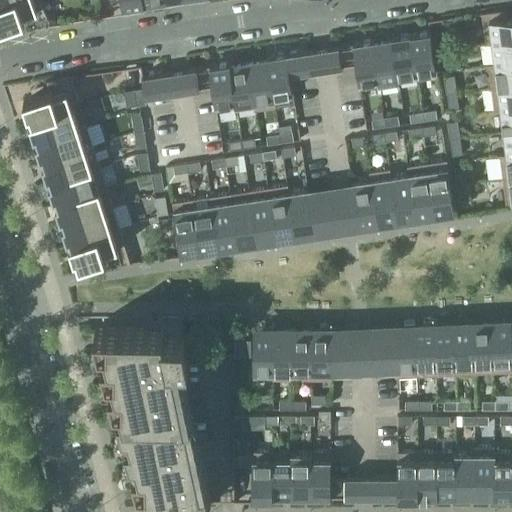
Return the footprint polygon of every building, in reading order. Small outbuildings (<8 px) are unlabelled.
[(42,0),(0,0),(0,23),(1,25),(23,17),(27,28),(51,24),(42,0)] [(481,12),(485,42),(511,38),(511,14),(508,15),(507,8),(481,12)] [(431,30),(411,33),(418,78),(438,75),(436,65),(434,55),(433,45),(431,30)] [(411,33),(392,36),(399,81),(418,78),(411,33)] [(374,39),(373,39),(380,84),(381,84),(380,82),(398,79),(398,81),(399,81),(392,36),(391,36),(392,41),(375,44),(374,39)] [(488,63),(488,64),(511,61),(511,38),(485,42),(485,43),(493,42),(495,63),(488,63)] [(380,84),(373,39),(353,42),(360,87),(380,84)] [(433,45),(434,55),(451,52),(449,42),(433,45)] [(339,44),(287,52),(290,73),(342,65),(339,44)] [(287,52),(267,55),(275,106),(276,105),(274,93),(293,90),(290,73),(287,52)] [(451,52),(434,55),(436,65),(453,62),(451,52)] [(267,60),(249,63),(256,109),(275,106),(267,55),(266,55),(267,60)] [(236,106),(229,61),(209,64),(216,109),(236,106)] [(230,61),(229,61),(236,106),(237,106),(237,104),(254,102),(255,109),(256,109),(249,63),(231,66),(230,61)] [(511,61),(488,64),(491,87),(511,84),(511,61)] [(142,75),(144,88),(145,96),(199,87),(196,66),(142,75)] [(444,76),(447,93),(456,91),(454,75),(444,76)] [(30,118),(30,119),(79,103),(71,76),(47,79),(50,89),(24,98),(28,112),(30,111),(32,117),(30,118)] [(511,84),(491,87),(494,110),(511,107),(511,84)] [(144,88),(134,89),(137,105),(146,104),(145,96),(144,88)] [(137,105),(134,89),(124,91),(127,107),(137,105)] [(456,91),(447,93),(449,109),(459,108),(456,91)] [(37,139),(37,140),(86,124),(86,123),(79,125),(73,106),(80,104),(79,103),(30,119),(35,132),(37,131),(39,138),(37,139)] [(501,110),(504,131),(511,130),(511,107),(494,110),(501,110)] [(436,109),(423,111),(424,119),(437,117),(436,109)] [(424,119),(423,111),(410,113),(411,121),(424,119)] [(131,113),(134,130),(144,129),(142,115),(137,112),(131,113)] [(398,115),(385,117),(386,125),(399,123),(398,115)] [(386,125),(385,117),(372,119),(373,127),(386,125)] [(447,122),(450,138),(460,137),(457,120),(447,122)] [(43,159),(44,160),(93,144),(86,124),(37,140),(41,153),(44,152),(46,158),(43,159)] [(435,124),(422,126),(423,134),(436,132),(435,124)] [(423,134),(422,126),(409,128),(410,136),(423,134)] [(144,129),(134,130),(137,148),(147,146),(144,129)] [(397,130),(384,132),(385,140),(398,138),(397,130)] [(500,154),(500,155),(511,153),(511,130),(504,131),(507,153),(500,154)] [(292,131),(279,133),(281,142),(294,140),(292,131)] [(385,140),(384,132),(371,134),(372,142),(385,140)] [(281,142),(279,133),(266,135),(268,143),(281,142)] [(352,137),(353,145),(366,143),(365,135),(352,137)] [(254,137),(241,139),(243,147),(256,145),(254,137)] [(460,137),(450,138),(453,155),(463,153),(460,137)] [(243,147),(241,139),(228,141),(230,149),(243,147)] [(50,180),(50,181),(99,165),(93,144),(44,160),(48,173),(50,172),(52,179),(50,180)] [(294,146),(282,148),(283,156),(296,154),(294,146)] [(276,149),(263,151),(264,159),(277,157),(276,149)] [(147,151),(138,153),(141,170),(150,169),(147,151)] [(264,159),(263,151),(250,153),(251,161),(264,159)] [(511,153),(500,155),(503,177),(511,176),(511,153)] [(238,155),(225,157),(226,165),(239,163),(238,155)] [(226,165),(225,157),(212,158),(213,167),(226,165)] [(447,158),(427,162),(434,208),(454,205),(447,158)] [(200,160),(187,162),(188,171),(201,169),(200,160)] [(188,171),(187,162),(174,164),(175,173),(188,171)] [(427,162),(408,164),(415,211),(434,208),(427,162)] [(390,167),(389,167),(396,214),(415,211),(408,164),(407,165),(408,172),(391,174),(390,167)] [(57,200),(57,201),(106,185),(99,165),(50,181),(55,193),(57,193),(59,199),(57,200)] [(454,167),(457,183),(467,182),(464,165),(454,167)] [(389,167),(370,170),(377,217),(396,214),(389,167)] [(377,217),(370,170),(369,170),(371,178),(352,181),(358,220),(377,217)] [(161,171),(152,173),(154,190),(164,189),(161,171)] [(511,176),(503,177),(507,206),(511,205),(511,176)] [(352,181),(308,187),(314,227),(358,220),(352,181)] [(467,182),(457,183),(460,200),(470,198),(467,182)] [(287,183),(268,186),(275,233),(294,230),(287,183)] [(288,183),(287,183),(294,230),(314,227),(308,187),(289,190),(288,183)] [(63,221),(64,222),(113,206),(106,185),(57,201),(61,214),(63,213),(66,220),(63,221)] [(268,186),(249,189),(256,236),(275,233),(268,186)] [(231,192),(230,192),(237,239),(256,236),(249,189),(248,189),(249,196),(232,199),(231,192)] [(230,192),(211,195),(218,242),(237,239),(230,192)] [(193,198),(192,198),(199,244),(218,242),(211,195),(210,195),(211,202),(194,205),(193,198)] [(155,197),(158,215),(168,213),(165,196),(155,197)] [(199,244),(192,198),(172,201),(175,216),(176,226),(180,248),(181,247),(182,254),(192,253),(191,246),(199,244)] [(121,222),(133,219),(127,200),(116,204),(121,222)] [(113,206),(64,222),(68,235),(70,234),(72,241),(70,241),(70,242),(119,226),(113,207),(113,206)] [(176,226),(175,216),(159,219),(160,229),(176,226)] [(119,226),(70,242),(74,255),(77,254),(79,263),(103,255),(107,266),(131,262),(119,226)] [(184,326),(182,318),(182,316),(157,316),(157,318),(158,318),(158,326),(150,325),(95,325),(142,500),(211,500),(208,483),(201,484),(200,482),(174,356),(190,356),(184,326)] [(424,327),(415,327),(418,375),(437,374),(434,326),(434,319),(424,320),(424,327)] [(418,375),(415,327),(415,320),(405,321),(405,328),(395,328),(397,376),(418,375)] [(511,323),(492,324),(494,371),(511,370),(511,324),(511,323)] [(274,378),(274,331),(274,324),(263,324),(263,331),(254,331),(254,371),(273,371),(273,378),(274,378)] [(312,331),(312,379),(332,379),(332,331),(331,331),(331,324),(321,324),(321,331),(312,331)] [(492,324),(473,325),(475,372),(494,371),(492,324)] [(473,325),(454,326),(456,373),(475,372),(473,325)] [(454,326),(434,326),(437,374),(456,373),(454,326)] [(395,328),(332,331),(332,379),(397,376),(395,328)] [(274,378),(293,379),(293,331),(274,331),(274,378)] [(293,379),(312,379),(312,331),(293,331),(293,379)] [(252,356),(252,341),(237,341),(237,356),(252,356)] [(312,394),(312,403),(325,403),(325,394),(312,394)] [(237,400),(237,408),(250,408),(250,400),(237,400)] [(293,408),(293,400),(280,400),(280,408),(293,408)] [(306,400),(293,400),(293,408),(306,408),(306,400)] [(406,408),(419,408),(419,400),(406,400),(406,408)] [(419,400),(419,408),(432,408),(432,400),(419,400)] [(457,408),(457,400),(444,400),(444,409),(457,408)] [(470,400),(457,400),(457,408),(470,408),(470,400)] [(496,409),(496,400),(482,400),(482,409),(496,409)] [(509,400),(496,400),(496,409),(509,409),(509,400)] [(331,409),(319,409),(319,421),(331,421),(331,409)] [(265,423),(265,415),(252,415),(252,423),(265,423)] [(278,415),(265,415),(265,423),(278,423),(278,415)] [(283,423),(296,423),(296,415),(283,415),(283,423)] [(301,423),(314,423),(314,415),(301,415),(301,423)] [(399,423),(412,423),(412,415),(399,415),(399,423)] [(424,423),(437,423),(437,415),(424,415),(424,423)] [(437,415),(437,423),(450,423),(450,415),(437,415)] [(462,423),(475,423),(475,415),(462,415),(462,423)] [(475,415),(475,423),(489,423),(489,415),(475,415)] [(501,423),(511,423),(511,416),(510,415),(501,415),(501,423)] [(457,490),(475,490),(475,445),(475,452),(457,452),(457,450),(456,450),(456,496),(457,496),(457,490)] [(494,496),(495,496),(495,445),(475,445),(475,490),(494,490),(494,496)] [(495,445),(495,496),(511,495),(511,450),(496,450),(496,445),(495,445)] [(252,495),(273,495),(273,450),(252,450),(252,495)] [(273,495),(292,495),(292,450),(273,450),(273,495)] [(310,495),(311,495),(311,450),(310,450),(310,452),(293,452),(293,450),(292,450),(292,495),(293,490),(310,490),(310,495)] [(311,450),(311,495),(331,496),(331,450),(311,450)] [(398,496),(418,496),(418,450),(398,450),(398,474),(398,496)] [(418,496),(437,496),(437,450),(418,450),(418,496)] [(437,496),(456,496),(456,450),(437,450),(437,496)] [(345,496),(398,496),(398,474),(345,474),(345,496)]
